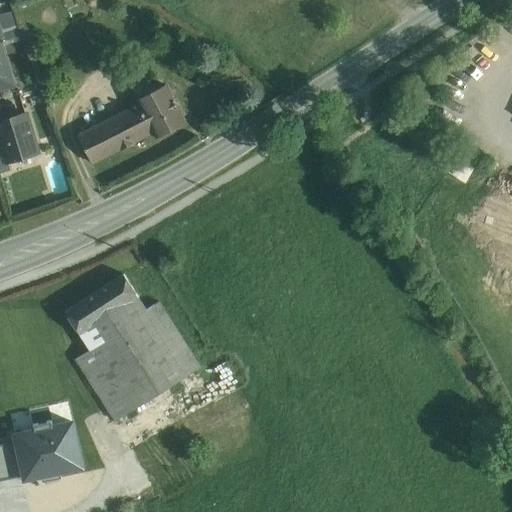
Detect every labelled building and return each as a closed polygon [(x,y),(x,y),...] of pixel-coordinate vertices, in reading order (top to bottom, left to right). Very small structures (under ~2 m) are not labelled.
[(0,40),(0,89),(14,85),(1,42),(1,41),(0,40)] [(165,85),(137,99),(154,133),(156,137),(185,122),(165,85)] [(389,87),(378,94),(385,104),(396,97),(389,87)] [(111,118),(101,99),(68,116),(78,135),(93,164),(154,133),(139,104),(111,118)] [(1,120),(0,122),(0,138),(7,162),(8,162),(38,153),(26,113),(1,120)] [(0,138),(0,172),(11,170),(8,162),(7,162),(0,138)] [(124,274),(65,311),(80,334),(135,299),(138,297),(124,274)] [(135,299),(80,334),(90,350),(76,359),(115,420),(200,366),(158,301),(143,311),(135,299)] [(72,421),(53,426),(52,420),(33,424),(34,430),(15,434),(16,440),(24,475),(25,479),(42,475),(43,482),(62,478),(60,471),(82,466),(72,421)] [(0,444),(0,480),(24,475),(16,440),(0,444)]
